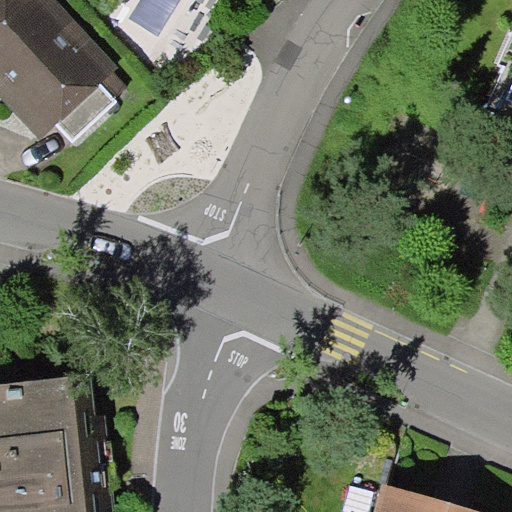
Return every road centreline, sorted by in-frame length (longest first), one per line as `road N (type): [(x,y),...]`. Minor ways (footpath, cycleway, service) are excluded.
road 1 (residential): [(511,413),(218,273)]
road 2 (residential): [(354,0),(285,102),(218,273)]
road 3 (residential): [(218,273),(182,511)]
road 4 (residential): [(218,273),(0,216)]
